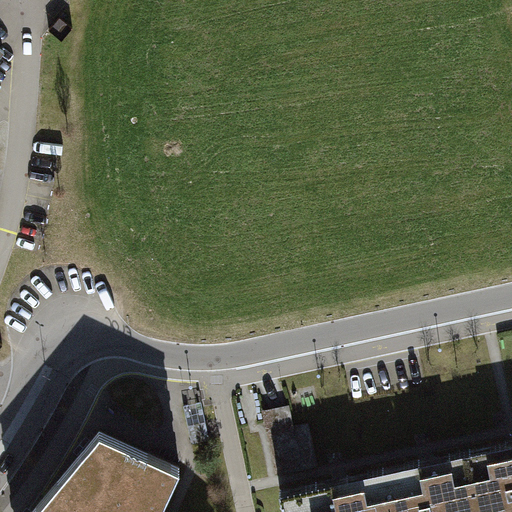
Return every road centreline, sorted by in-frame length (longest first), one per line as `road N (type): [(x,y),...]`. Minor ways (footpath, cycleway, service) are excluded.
road 1 (residential): [(511,295),(214,358),(105,341),(62,347)]
road 2 (residential): [(0,475),(61,372),(62,347)]
